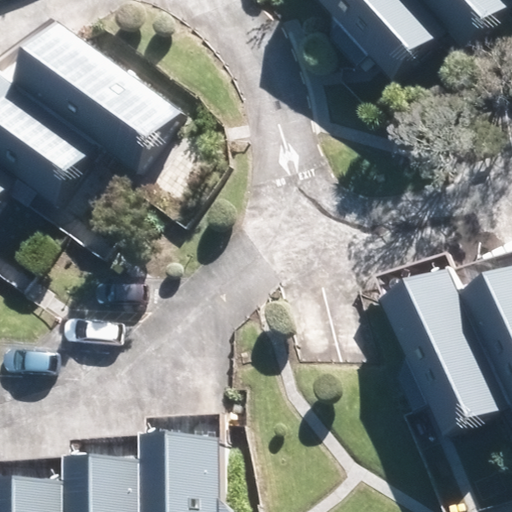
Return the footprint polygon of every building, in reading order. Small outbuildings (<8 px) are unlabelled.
[(429,0),(337,0),(404,82),(460,37),(429,0)] [(511,0),(447,0),(484,46),(511,23),(511,0)] [(95,28),(49,83),(156,172),(202,117),(95,28)] [(9,63),(0,73),(0,144),(72,204),(116,151),(9,63)] [(0,152),(0,224),(35,182),(0,152)] [(511,381),(473,280),(410,304),(461,435),(511,415),(511,381)] [(511,285),(490,294),(511,349),(511,285)] [(241,511),(247,443),(174,437),(167,511),(241,511)] [(166,511),(170,464),(97,457),(92,511),(166,511)] [(91,511),(94,482),(20,476),(17,511),(91,511)] [(15,511),(16,502),(0,500),(0,511),(15,511)]
